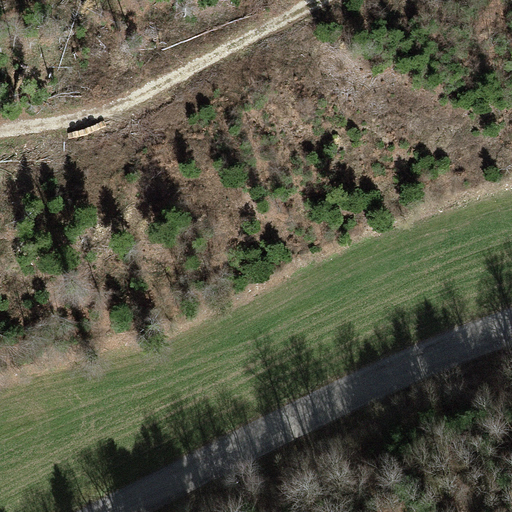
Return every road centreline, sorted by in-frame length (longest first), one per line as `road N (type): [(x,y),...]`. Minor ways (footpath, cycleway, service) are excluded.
road 1 (unclassified): [(113,511),(415,363),(511,331)]
road 2 (track): [(0,129),(132,102),(332,0)]
